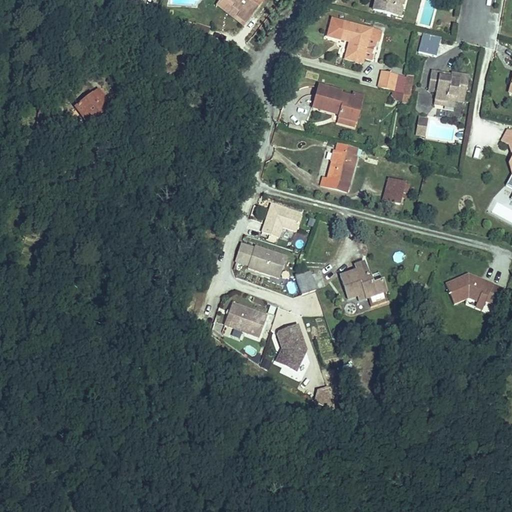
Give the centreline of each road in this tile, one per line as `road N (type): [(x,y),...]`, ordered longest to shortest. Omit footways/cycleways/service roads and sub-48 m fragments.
road 1 (unknown): [(248,178),(317,207),(489,251),(511,269)]
road 2 (residential): [(301,0),(268,60),(248,178)]
